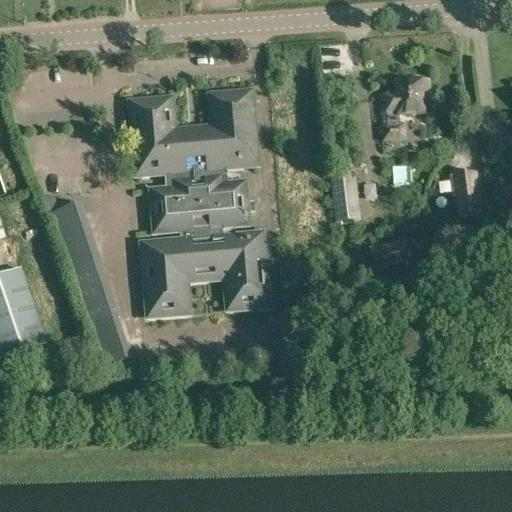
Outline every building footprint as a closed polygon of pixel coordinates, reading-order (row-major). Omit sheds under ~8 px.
[(381,126),(382,143),(404,142),(403,125),(398,125),(398,117),(424,115),(422,99),(428,98),(427,83),(395,85),(396,96),(383,97),(385,126),(381,126)] [(170,102),(131,106),(137,177),(163,175),(164,190),(148,191),(151,238),(180,235),(180,240),(137,244),(144,324),(192,319),(189,288),(221,286),(223,317),(271,313),(264,233),(250,234),(245,182),(227,182),(226,170),(256,167),(250,95),(210,99),(213,131),(173,134),(170,102)] [(337,175),(347,174),(346,163),(336,164),(337,175)] [(331,176),(336,224),(360,221),(355,173),(331,176)] [(456,198),(458,218),(480,215),(475,176),(450,179),(452,198),(456,198)] [(88,331),(102,372),(134,362),(128,345),(127,345),(119,321),(120,321),(81,205),(50,216),(88,331)] [(0,217),(0,241),(10,240),(7,217),(0,217)] [(370,249),(378,272),(410,261),(402,239),(398,240),(399,243),(376,251),(375,248),(370,249)] [(451,273),(460,292),(478,284),(469,265),(451,273)] [(0,278),(0,362),(47,347),(21,271),(0,278)]
